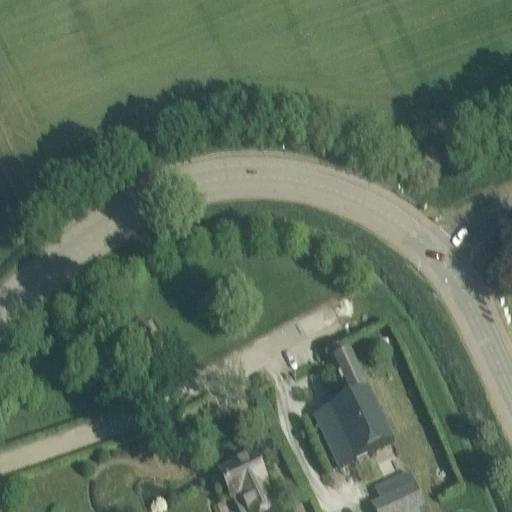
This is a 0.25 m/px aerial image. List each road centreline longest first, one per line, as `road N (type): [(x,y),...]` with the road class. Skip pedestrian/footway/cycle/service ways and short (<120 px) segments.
road 1 (tertiary): [(0,311),(102,230),(165,191),(206,178),(296,178),(336,190),(373,205),(438,256)]
road 2 (unclassified): [(0,466),(157,407),(329,314)]
road 3 (tertiary): [(511,394),(461,285),(438,256)]
